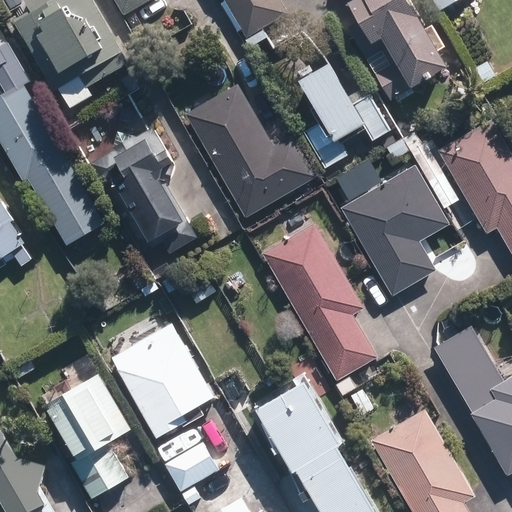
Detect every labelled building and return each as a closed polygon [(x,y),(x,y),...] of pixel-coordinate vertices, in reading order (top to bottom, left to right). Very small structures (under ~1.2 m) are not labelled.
[(128,65),(90,0),(26,0),(23,2),(30,13),(13,23),(53,92),(58,89),(70,110),(92,97),(87,88),(128,65)] [(115,0),(123,12),(142,0),(115,0)] [(224,0),(244,35),(286,9),(280,0),(224,0)] [(443,61),(407,0),(345,0),(356,18),(346,24),(365,56),(384,44),(392,59),(374,70),(389,96),(395,93),(399,99),(412,90),(410,84),(414,81),(413,79),(443,61)] [(0,62),(9,58),(0,42),(0,62)] [(23,87),(8,61),(0,65),(0,84),(6,95),(0,99),(0,142),(25,185),(30,182),(69,249),(106,230),(25,85),(23,87)] [(329,65),(297,83),(332,144),(363,126),(329,65)] [(239,86),(187,115),(245,219),(318,178),(294,136),(274,147),(239,86)] [(511,157),(491,121),(438,151),(485,234),(495,228),(511,257),(511,157)] [(155,130),(91,163),(136,249),(184,224),(162,182),(158,173),(174,165),(155,130)] [(416,165),(341,208),(392,297),(436,272),(419,242),(450,225),(416,165)] [(23,245),(25,244),(0,205),(0,259),(11,253),(20,267),(32,259),(23,245)] [(265,250),(336,377),(374,356),(351,315),(362,309),(314,223),(265,250)] [(173,324),(111,357),(155,440),(202,415),(198,407),(213,399),(173,324)] [(471,326),(433,348),(465,403),(463,403),(504,476),(511,471),(511,376),(502,382),(471,326)] [(99,375),(44,406),(75,460),(130,429),(99,375)] [(304,383),(254,412),(312,511),(373,511),(335,447),(340,445),(304,383)] [(428,410),(371,440),(409,511),(469,511),(463,501),(474,495),(428,410)] [(0,431),(0,506),(3,511),(39,511),(45,508),(38,499),(46,473),(18,464),(0,431)] [(219,470),(202,442),(164,464),(181,492),(219,470)] [(112,443),(72,465),(91,500),(131,478),(112,443)] [(218,511),(264,511),(261,511),(249,511),(242,499),(218,511)]
